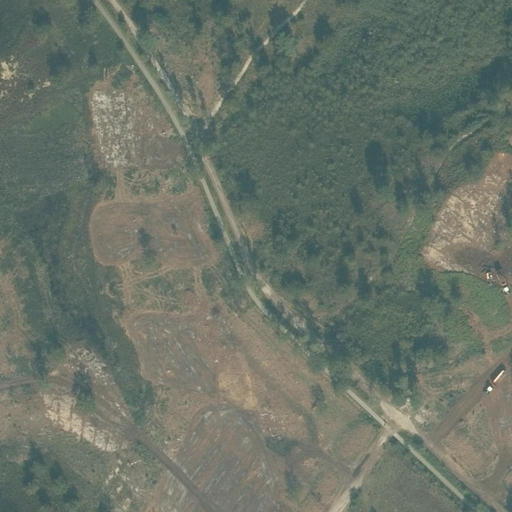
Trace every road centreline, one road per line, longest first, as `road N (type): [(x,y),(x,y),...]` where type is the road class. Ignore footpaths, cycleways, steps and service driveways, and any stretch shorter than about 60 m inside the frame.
road 1 (track): [(400,422),(265,292),(197,138)]
road 2 (track): [(197,138),(110,0)]
road 3 (track): [(497,511),(400,422)]
